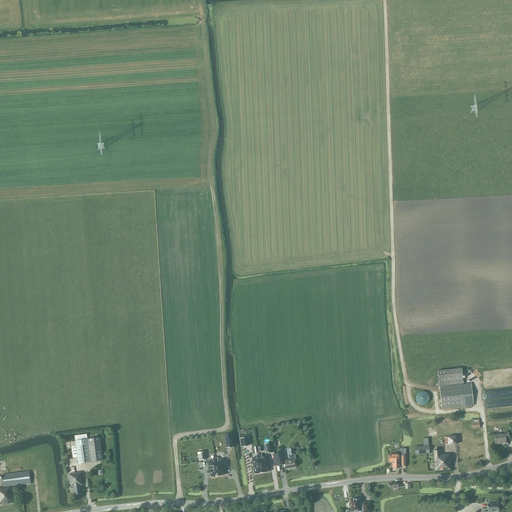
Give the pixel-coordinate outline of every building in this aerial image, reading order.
[(462,368),(437,371),(442,409),(474,405),(471,383),(463,384),(462,368)] [(430,398),(429,397),(429,396),(428,394),(427,393),(426,393),(425,392),(424,392),(423,392),(422,393),(420,394),(419,395),(419,396),(418,397),(418,398),(418,400),(419,401),(420,402),(421,403),(423,404),(425,404),(426,403),(428,402),(429,401),(429,400),(430,398)] [(480,419),(472,419),(473,428),(480,427),(480,419)] [(505,439),(509,439),(509,432),(504,432),(504,434),(494,435),(495,444),(506,443),(505,439)] [(75,438),(76,441),(78,457),(79,463),(91,462),(103,460),(100,437),(88,439),(87,434),(75,436),(75,438)] [(250,445),(249,437),(242,438),(244,447),(248,446),(248,445),(250,445)] [(448,437),(448,438),(445,438),(445,445),(449,445),(456,444),(456,437),(448,437)] [(416,454),(430,454),(430,446),(416,447),(416,454)] [(441,454),(441,451),(434,451),(435,471),(451,471),(450,455),(445,455),(445,454),(441,454)] [(285,465),(286,469),(295,468),(294,460),(296,459),(295,454),(290,455),(290,460),(285,461),(284,461),(283,455),(283,453),(277,454),(275,455),(276,467),(284,465),(285,465)] [(269,472),(269,471),(267,456),(262,457),(261,454),(259,455),(256,455),(257,457),(252,458),(254,474),(255,474),(262,473),(269,472)] [(391,454),(389,454),(390,462),(393,462),(393,468),(399,468),(400,458),(401,458),(401,456),(400,456),(400,454),(398,454),(391,454)] [(210,477),(211,477),(212,477),(225,475),(226,475),(225,474),(223,459),(218,460),(218,458),(213,458),(213,461),(208,461),(208,464),(211,477),(210,477)] [(11,486),(31,483),(29,471),(1,475),(3,488),(0,488),(0,489),(0,505),(14,503),(11,486)] [(83,485),(81,472),(72,473),(72,474),(69,474),(70,486),(73,486),(74,495),(81,494),(80,485),(83,485)] [(360,498),(351,499),(351,503),(349,503),(349,507),(351,507),(351,511),(361,511),(361,510),(364,509),(363,511),(368,511),(370,511),(370,502),(363,503),(360,504),(360,498)]
